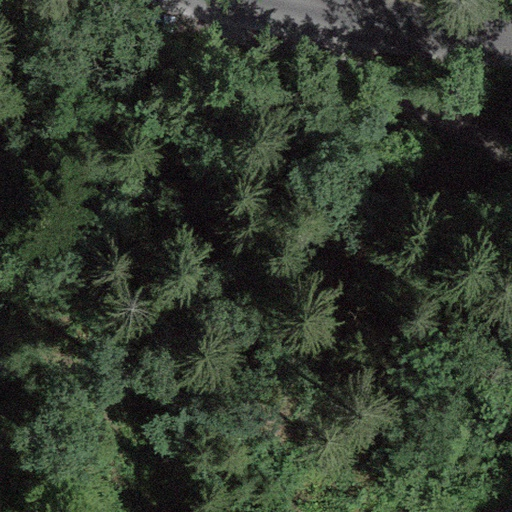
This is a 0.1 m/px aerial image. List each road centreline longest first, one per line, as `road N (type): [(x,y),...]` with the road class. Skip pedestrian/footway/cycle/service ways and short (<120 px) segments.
road 1 (unclassified): [(229,0),(331,23),(511,42)]
road 2 (track): [(331,23),(511,129)]
